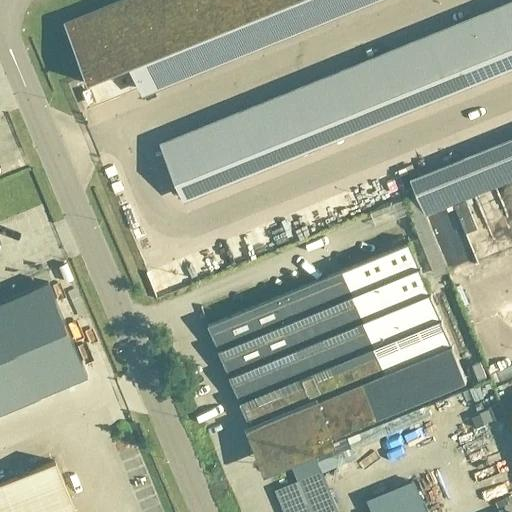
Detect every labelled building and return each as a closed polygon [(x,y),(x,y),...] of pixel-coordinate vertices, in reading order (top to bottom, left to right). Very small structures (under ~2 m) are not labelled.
[(143,0),(70,30),(91,84),(132,67),(141,89),(362,0),(143,0)] [(511,63),(511,8),(420,45),(166,149),(185,196),(497,70),(511,63)] [(421,209),(511,178),(511,129),(407,164),(421,209)] [(463,197),(451,202),(465,236),(477,231),(463,197)] [(238,242),(209,253),(213,266),(243,256),(238,242)] [(409,244),(207,326),(250,429),(248,430),(249,433),(254,431),(267,461),(287,452),(289,457),(333,439),(332,438),(466,383),(409,244)] [(48,284),(0,303),(0,413),(87,377),(48,284)] [(479,364),(471,367),(478,383),(486,379),(479,364)] [(106,407),(109,428),(127,425),(124,404),(106,407)] [(341,511),(320,449),(293,458),(299,479),(278,486),(287,511),(341,511)] [(74,511),(54,462),(0,484),(0,511),(74,511)]
